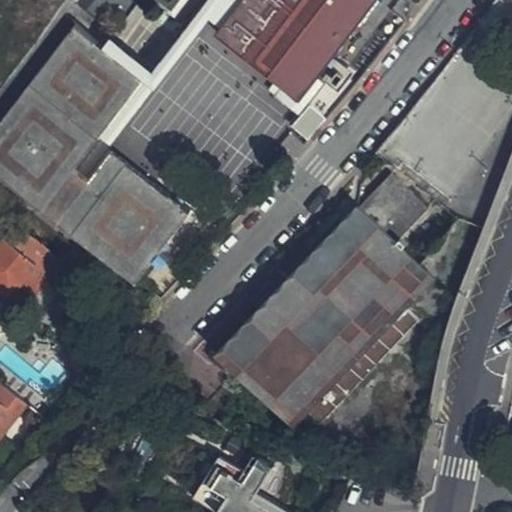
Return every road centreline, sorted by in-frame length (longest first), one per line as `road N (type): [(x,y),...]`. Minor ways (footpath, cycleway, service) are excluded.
road 1 (residential): [(456,0),(181,341)]
road 2 (tertiary): [(511,236),(473,349),(446,511)]
